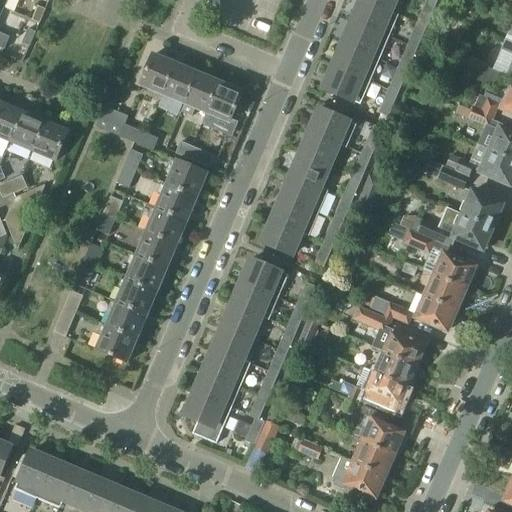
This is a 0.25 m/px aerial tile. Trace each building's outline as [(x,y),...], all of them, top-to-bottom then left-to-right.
[(389,12),(361,0),(351,23),(389,39),(395,24),(399,16),(390,12),(389,12)] [(394,0),(360,0),(361,0),(389,12),(390,12),(394,0)] [(436,7),(425,3),(416,25),(426,29),(436,7)] [(0,8),(0,48),(4,50),(9,39),(9,38),(0,33),(0,17),(3,10),(0,8)] [(44,11),(37,8),(31,22),(38,25),(44,11)] [(342,45),(379,61),(389,39),(351,23),(342,45)] [(426,29),(416,25),(406,47),(417,51),(426,29)] [(35,33),(27,30),(22,44),(29,47),(35,33)] [(501,51),(492,71),(499,74),(505,77),(511,79),(511,43),(506,41),(501,51)] [(332,68),(370,83),(379,61),(342,45),(332,68)] [(417,51),(406,47),(397,69),(407,74),(417,51)] [(152,58),(140,86),(163,95),(175,67),(152,58)] [(470,61),(463,75),(492,88),(499,74),(492,71),(470,61)] [(163,95),(184,104),(196,76),(175,67),(163,95)] [(323,90),(352,102),(352,101),(361,105),(370,83),(332,68),(323,90)] [(407,74),(397,69),(387,91),(398,95),(407,74)] [(184,104),(185,105),(181,113),(191,118),(195,109),(206,114),(218,85),(196,76),(184,104)] [(241,95),(218,85),(206,114),(229,123),(233,114),(245,119),(250,109),(237,103),(241,95)] [(502,109),(511,113),(511,87),(502,109)] [(378,113),(388,118),(398,95),(387,91),(378,113)] [(478,99),(468,95),(464,103),(495,116),(500,104),(480,96),(478,99)] [(458,117),(485,129),(477,145),(511,160),(511,132),(502,128),(503,126),(492,121),(495,116),(464,103),(458,117)] [(0,107),(0,147),(7,151),(11,143),(24,113),(1,104),(0,107)] [(119,136),(119,138),(141,147),(146,136),(123,127),(127,117),(105,108),(96,127),(119,136)] [(348,122),(320,110),(310,133),(347,149),(356,126),(347,123),(348,122)] [(33,152),(45,122),(24,113),(11,143),(33,152)] [(56,161),(68,132),(45,122),(33,152),(56,161)] [(379,136),(370,132),(360,155),(369,159),(379,136)] [(347,149),(310,133),(301,155),(329,167),(338,145),(347,149)] [(152,151),(157,141),(146,136),(141,147),(152,151)] [(187,160),(192,149),(182,145),(177,155),(187,160)] [(468,179),(472,170),(481,174),(511,187),(511,183),(511,160),(477,145),(469,164),(450,155),(444,168),(468,179)] [(210,169),(214,158),(192,149),(187,160),(210,169)] [(142,156),(131,151),(124,168),(135,173),(142,156)] [(329,167),(301,155),(292,177),(319,189),(320,189),(329,167)] [(369,159),(360,155),(351,177),(360,181),(369,159)] [(167,186),(197,199),(207,175),(177,162),(167,186)] [(423,174),(464,191),(469,180),(428,162),(423,174)] [(117,185),(128,189),(135,173),(124,168),(117,185)] [(22,177),(0,186),(0,193),(3,199),(13,194),(27,188),(22,177)] [(319,189),(292,177),(282,199),(319,215),(328,192),(320,189),(319,189)] [(360,181),(351,177),(342,199),(351,203),(360,181)] [(157,209),(187,222),(197,199),(167,186),(157,209)] [(44,188),(14,199),(10,209),(31,218),(44,188)] [(473,194),(463,216),(493,229),(502,206),(473,194)] [(122,203),(111,199),(104,215),(115,219),(122,203)] [(273,221),(301,233),(300,234),(309,238),(319,215),(282,199),(273,221)] [(342,199),(333,221),(342,225),(351,203),(342,199)] [(10,209),(6,219),(18,249),(31,218),(10,209)] [(187,222),(157,209),(147,233),(177,245),(187,222)] [(450,211),(442,230),(447,232),(446,235),(454,238),(483,251),(493,229),(463,216),(450,211)] [(97,231),(108,236),(115,219),(104,215),(97,231)] [(403,218),(399,227),(407,231),(441,245),(441,244),(446,235),(447,232),(442,230),(415,218),(403,218)] [(301,233),(273,221),(263,246),(290,258),(300,234),(301,233)] [(342,225),(333,221),(324,243),(333,246),(342,225)] [(407,231),(401,244),(428,256),(422,271),(435,277),(465,290),(476,267),(462,261),(465,255),(441,244),(441,245),(407,231)] [(177,245),(147,233),(137,256),(167,269),(177,245)] [(0,291),(6,277),(8,271),(0,267),(0,258),(7,238),(6,235),(0,236),(0,291)] [(314,265),(323,269),(333,246),(324,243),(314,265)] [(103,250),(91,245),(84,262),(96,266),(103,250)] [(167,269),(137,256),(127,280),(158,293),(167,269)] [(280,273),(251,261),(242,284),(279,299),(288,278),(279,274),(280,273)] [(78,277),(89,282),(96,266),(84,262),(78,277)] [(401,273),(413,279),(418,269),(405,264),(401,273)] [(435,277),(426,298),(456,311),(465,290),(435,277)] [(158,293),(127,280),(117,303),(148,316),(158,293)] [(232,306),(261,318),(260,319),(269,323),(279,299),(242,284),(232,306)] [(314,288),(306,284),(296,307),(305,310),(314,288)] [(83,297),(72,292),(65,309),(76,313),(83,297)] [(375,298),(370,310),(384,315),(382,318),(392,322),(393,320),(408,326),(414,314),(375,298)] [(426,298),(416,319),(447,332),(456,311),(426,298)] [(148,316),(117,303),(107,326),(138,339),(148,316)] [(261,318),(232,306),(223,328),(251,340),(260,319),(261,318)] [(287,328),(296,332),(305,310),(296,307),(287,328)] [(358,308),(351,322),(380,334),(374,349),(384,354),(416,367),(426,346),(389,330),(392,322),(382,318),(375,315),(358,308)] [(65,309),(58,325),(54,333),(65,338),(76,313),(65,309)] [(298,341),(310,346),(319,325),(307,320),(298,341)] [(138,339),(107,326),(97,351),(127,364),(138,339)] [(251,340),(223,328),(213,350),(242,362),(242,361),(251,340)] [(278,350),(286,354),(296,332),(287,328),(278,350)] [(310,346),(298,341),(295,348),(307,353),(310,346)] [(242,362),(213,350),(204,372),(240,387),(250,364),(242,361),(242,362)] [(268,372),(277,376),(286,354),(278,350),(268,372)] [(384,354),(375,374),(407,388),(416,367),(384,354)] [(331,381),(328,389),(348,398),(347,399),(357,403),(358,400),(366,404),(369,397),(398,410),(407,388),(375,374),(364,369),(356,389),(342,383),(341,385),(331,381)] [(231,409),(240,387),(204,372),(194,394),(231,409)] [(259,394),(268,398),(277,376),(268,372),(259,394)] [(185,416),(197,422),(192,434),(216,444),(231,409),(194,394),(185,416)] [(259,394),(249,417),(255,419),(258,420),(268,398),(259,394)] [(347,399),(342,411),(352,415),(352,414),(357,416),(362,406),(356,404),(357,403),(347,399)] [(274,403),(266,423),(277,427),(285,408),(274,403)] [(364,407),(351,436),(363,441),(395,455),(400,443),(404,445),(408,436),(384,426),(388,417),(371,410),(364,407)] [(305,419),(286,411),(282,420),(301,428),(305,419)] [(255,419),(255,420),(245,442),(254,446),(264,423),(258,420),(255,419)] [(266,423),(254,450),(266,455),(277,427),(266,423)] [(322,450),(296,438),(291,449),(318,461),(322,450)] [(363,441),(354,463),(386,477),(395,455),(363,441)] [(0,473),(10,449),(0,444),(0,473)] [(20,482),(16,490),(37,499),(53,464),(31,454),(19,481),(20,482)] [(342,458),(332,480),(334,481),(334,487),(343,490),(347,486),(361,493),(361,498),(372,503),(376,499),(386,477),(354,463),(342,458)] [(75,473),(53,464),(37,499),(61,509),(64,501),(63,500),(75,473)] [(75,473),(63,500),(64,501),(85,510),(97,483),(75,473)] [(90,511),(110,511),(119,492),(97,483),(85,510),(90,511)] [(119,492),(110,511),(136,511),(141,502),(119,492)] [(136,511),(163,511),(141,502),(136,511)]
